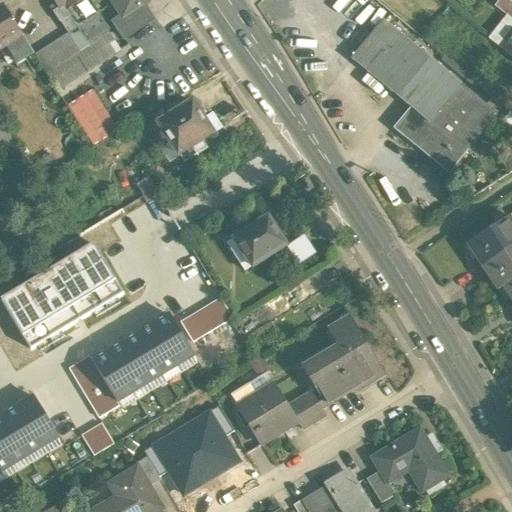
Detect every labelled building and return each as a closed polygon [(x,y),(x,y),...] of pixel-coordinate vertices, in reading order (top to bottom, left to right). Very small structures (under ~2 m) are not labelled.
[(52,0),(58,9),(59,11),(64,8),(66,12),(84,0),(52,0)] [(86,0),(84,0),(66,12),(77,29),(86,43),(106,30),(86,0)] [(110,0),(122,18),(123,19),(143,6),(152,0),(110,0)] [(511,3),(507,0),(501,0),(495,8),(511,21),(511,3)] [(143,6),(123,19),(122,18),(114,24),(124,40),(153,21),(143,6)] [(4,7),(0,9),(0,51),(8,47),(17,66),(33,56),(4,7)] [(66,12),(64,8),(59,11),(58,9),(53,13),(59,24),(60,23),(68,35),(77,29),(66,12)] [(412,110),(394,131),(449,174),(497,115),(384,22),(352,61),(412,110)] [(68,35),(33,57),(57,93),(120,52),(106,30),(86,43),(77,29),(68,35)] [(511,38),(503,50),(511,57),(511,38)] [(112,78),(95,89),(117,124),(134,113),(112,78)] [(193,102),(158,125),(159,126),(152,130),(161,143),(167,139),(178,156),(179,156),(184,164),(207,149),(201,141),(213,134),(193,102)] [(94,106),(73,118),(86,139),(107,126),(106,125),(94,106)] [(107,126),(86,139),(93,149),(121,131),(114,120),(106,125),(107,126)] [(17,148),(0,121),(0,148),(1,150),(11,152),(15,150),(16,148),(17,148)] [(511,148),(498,158),(510,174),(511,172),(511,148)] [(148,178),(137,185),(144,197),(156,190),(148,178)] [(156,190),(144,197),(149,206),(161,198),(156,190)] [(269,218),(253,228),(250,223),(225,239),(245,271),(253,266),(254,268),(287,248),(269,218)] [(511,221),(510,218),(469,244),(484,267),(511,249),(511,221)] [(123,295),(93,246),(1,302),(31,351),(123,295)] [(511,249),(484,267),(499,291),(505,287),(511,282),(511,249)] [(181,324),(193,344),(233,319),(220,300),(181,324)] [(179,367),(194,358),(169,316),(154,326),(179,367)] [(385,375),(350,317),(329,330),(340,348),(305,369),(328,406),(355,390),(357,393),(385,375)] [(164,376),(179,367),(154,326),(138,335),(164,376)] [(148,386),(164,376),(138,335),(123,344),(148,386)] [(133,395),(148,386),(123,344),(108,354),(133,395)] [(118,405),(133,395),(108,354),(92,363),(118,405)] [(119,408),(118,405),(92,363),(89,358),(69,371),(100,420),(119,408)] [(276,386),(240,408),(263,446),(300,424),(290,408),(276,386)] [(313,394),(290,408),(300,424),(304,430),(326,417),(313,394)] [(43,449),(59,440),(34,399),(19,408),(43,449)] [(28,458),(43,449),(19,408),(4,417),(28,458)] [(210,416),(224,440),(234,434),(218,408),(208,415),(209,416),(210,416)] [(209,416),(182,432),(211,480),(239,464),(224,440),(210,416),(209,416)] [(0,446),(13,467),(28,458),(4,417),(0,419),(0,446)] [(82,438),(94,457),(114,445),(102,426),(82,438)] [(421,430),(372,460),(380,474),(388,487),(389,486),(409,473),(423,495),(450,478),(421,430)] [(184,497),(211,480),(182,432),(155,449),(170,473),(184,497)] [(0,474),(13,467),(0,446),(0,474)] [(148,460),(159,480),(170,473),(155,449),(154,447),(145,453),(148,460)] [(159,480),(148,460),(135,467),(137,471),(148,489),(161,482),(159,480)] [(137,471),(120,481),(127,494),(97,511),(158,511),(161,511),(148,489),(137,471)] [(371,511),(348,474),(328,486),(330,489),(307,502),(306,503),(310,511),(371,511)] [(380,474),(368,482),(382,505),(395,497),(389,486),(388,487),(380,474)] [(310,511),(306,503),(307,502),(306,500),(294,507),(297,511),(310,511)]
